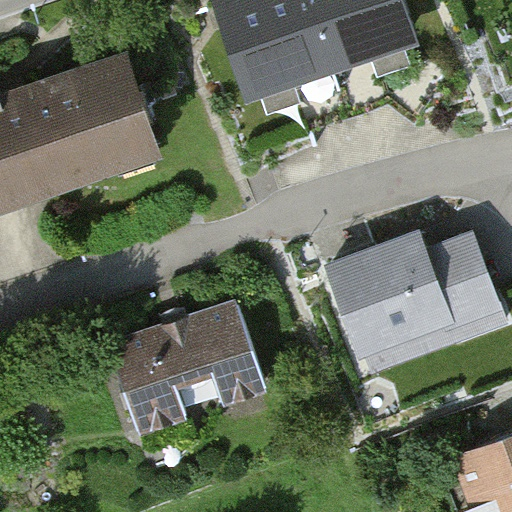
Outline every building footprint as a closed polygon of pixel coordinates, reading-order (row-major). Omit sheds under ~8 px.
[(397,0),(318,0),(228,31),(249,93),(290,79),(310,136),(391,108),(370,46),(409,33),(397,0)] [(0,104),(0,215),(180,156),(146,56),(0,104)] [(327,261),(363,358),(507,304),(471,207),(327,261)] [(245,298),(118,342),(151,436),(278,392),(245,298)] [(511,511),(511,445),(460,463),(476,511),(511,511)]
